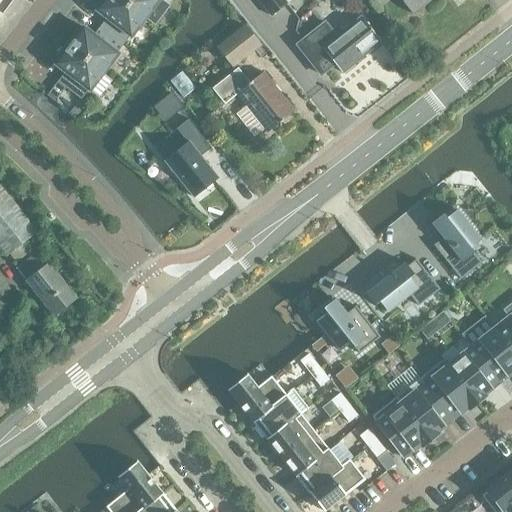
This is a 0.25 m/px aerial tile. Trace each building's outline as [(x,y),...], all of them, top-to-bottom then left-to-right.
[(99,6),(96,11),(106,19),(100,27),(123,45),(129,37),(131,38),(145,19),(120,0),(98,0),(96,4),(99,6)] [(120,0),(145,19),(153,25),(168,6),(160,0),(120,0)] [(284,0),(258,0),(271,16),(287,3),(284,0)] [(400,0),(412,14),(430,0),(400,0)] [(360,16),(335,36),(324,23),(297,45),(320,75),(334,64),(342,74),(381,42),(360,16)] [(94,35),(83,27),(80,31),(77,29),(66,43),(104,73),(119,54),(117,53),(123,45),(100,27),(94,35)] [(259,45),(245,27),(218,48),(233,66),(259,45)] [(58,60),(54,65),(65,73),(58,82),(81,100),(88,91),(89,92),(104,73),(66,43),(55,58),(58,60)] [(237,68),(211,88),(224,105),(236,94),(268,133),(293,111),(262,72),(249,83),(237,68)] [(152,104),(165,120),(183,105),(170,89),(152,104)] [(187,142),(164,161),(194,198),(218,179),(200,157),(211,148),(188,119),(176,129),(187,142)] [(0,247),(7,256),(36,232),(0,186),(0,247)] [(432,224),(443,238),(434,244),(433,245),(443,257),(460,279),(461,279),(461,278),(481,262),(469,248),(480,240),(456,211),(446,219),(443,215),(432,224)] [(25,280),(25,281),(54,316),(65,307),(76,297),(48,263),(45,266),(35,254),(16,268),(25,280)] [(366,293),(375,305),(379,301),(388,312),(409,295),(418,306),(438,290),(438,291),(440,290),(415,259),(414,260),(415,260),(406,267),(403,264),(366,293)] [(0,276),(0,297),(10,289),(0,276)] [(316,321),(339,351),(350,342),(359,354),(378,338),(379,338),(380,337),(355,306),(354,307),(346,314),(335,300),(323,309),(326,313),(316,321)] [(511,303),(504,310),(509,316),(494,328),(511,350),(511,303)] [(419,325),(425,336),(451,320),(444,309),(419,325)] [(499,381),(507,375),(511,371),(511,350),(494,328),(471,346),(498,381),(498,380),(499,381)] [(393,338),(382,347),(387,355),(398,346),(393,338)] [(483,394),(498,382),(497,381),(498,381),(471,346),(448,365),(444,359),(443,360),(476,402),(485,396),(483,394)] [(319,366),(309,353),(300,360),(310,373),(319,366)] [(452,418),(460,412),(467,407),(468,408),(476,402),(443,360),(419,378),(451,418),(451,417),(452,418)] [(320,386),(329,379),(319,366),(310,373),(320,386)] [(285,394),(272,377),(271,376),(257,387),(246,374),(228,389),(253,421),(293,389),(292,388),(285,394)] [(436,431),(451,419),(450,418),(451,418),(419,378),(396,396),(429,439),(437,433),(436,431)] [(308,407),(293,389),(253,421),(267,439),(308,407)] [(349,404),(340,392),(331,400),(340,411),(349,404)] [(403,456),(404,455),(405,456),(420,444),(421,446),(429,439),(396,396),(371,416),(403,456)] [(349,404),(340,411),(348,422),(357,415),(349,404)] [(308,408),(308,407),(267,439),(281,457),(314,431),(301,414),(308,408)] [(368,446),(377,439),(368,428),(359,435),(368,446)] [(328,449),(314,431),(281,457),(295,475),(328,449)] [(377,439),(368,446),(377,458),(386,451),(377,439)] [(310,493),(350,461),(349,460),(342,466),(328,449),(295,475),(310,493)] [(137,511),(162,493),(148,476),(136,461),(117,476),(128,489),(106,506),(110,511),(137,511)] [(364,478),(350,461),(310,493),(324,510),(364,478)] [(481,495),(494,511),(498,511),(511,501),(511,470),(501,480),(499,477),(488,485),(490,488),(481,495)] [(174,511),(176,511),(162,493),(137,511),(174,511)] [(511,511),(511,501),(498,511),(499,511),(502,510),(503,511),(511,511)]
